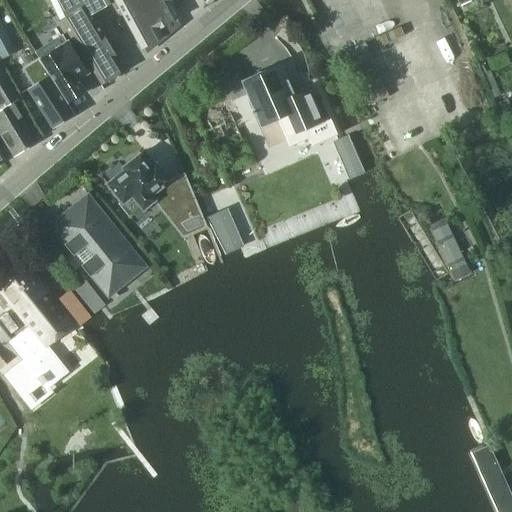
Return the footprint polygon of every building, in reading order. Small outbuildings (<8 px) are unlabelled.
[(50,0),(57,14),(69,35),(101,87),(126,71),(95,19),(93,15),(111,5),(108,0),(50,0)] [(115,0),(141,48),(162,36),(158,28),(179,17),(171,1),(173,0),(172,0),(115,0)] [(0,22),(0,56),(2,59),(16,52),(0,22)] [(63,36),(36,54),(67,102),(84,91),(77,80),(78,79),(86,74),(87,73),(63,36)] [(39,61),(25,70),(35,84),(27,90),(28,91),(53,130),(75,116),(74,114),(49,76),(39,61)] [(277,66),(241,82),(259,123),(281,113),(292,138),(306,132),(312,145),(336,135),(331,121),(325,124),(309,88),(294,94),(288,81),(284,82),(277,66)] [(0,133),(13,156),(37,142),(14,103),(19,100),(0,68),(0,133)] [(364,173),(348,136),(334,142),(350,179),(364,173)] [(151,169),(140,156),(125,168),(126,171),(109,185),(122,202),(119,204),(129,217),(140,208),(143,212),(155,202),(157,205),(167,196),(178,223),(197,215),(180,175),(168,180),(156,165),(151,169)] [(74,235),(64,243),(74,256),(77,254),(84,263),(82,265),(91,276),(96,273),(108,288),(110,286),(136,265),(89,207),(75,218),(76,219),(67,227),(74,235)] [(480,273),(456,215),(436,224),(460,281),(480,273)] [(23,261),(0,279),(0,289),(10,302),(17,311),(28,326),(30,328),(14,342),(13,342),(27,360),(11,372),(11,373),(27,393),(41,383),(43,385),(45,383),(48,387),(67,372),(47,347),(48,345),(74,325),(23,261)] [(70,290),(65,294),(58,299),(79,327),(81,325),(92,318),(70,290)] [(497,511),(511,511),(511,494),(489,444),(471,453),(497,511)]
